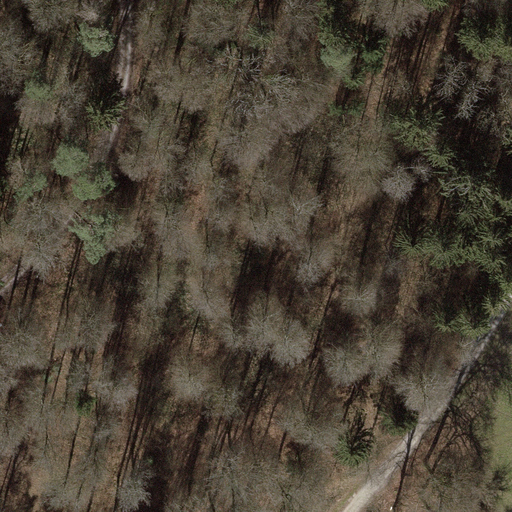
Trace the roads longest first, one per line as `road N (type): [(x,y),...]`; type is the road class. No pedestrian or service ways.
road 1 (track): [(0,284),(59,230),(109,140),(130,54),(125,0)]
road 2 (track): [(511,303),(424,434),(358,511)]
